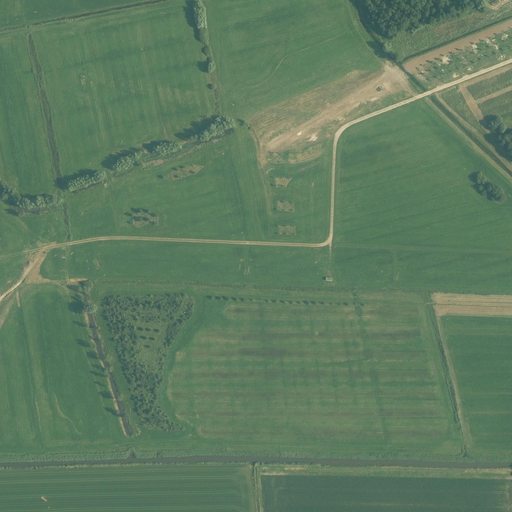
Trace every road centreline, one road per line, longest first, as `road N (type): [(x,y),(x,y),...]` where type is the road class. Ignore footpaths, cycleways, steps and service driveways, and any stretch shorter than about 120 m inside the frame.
road 1 (track): [(511,60),(344,125),(334,142),(328,270)]
road 2 (track): [(69,243),(111,237),(324,244)]
road 3 (track): [(511,252),(324,244)]
